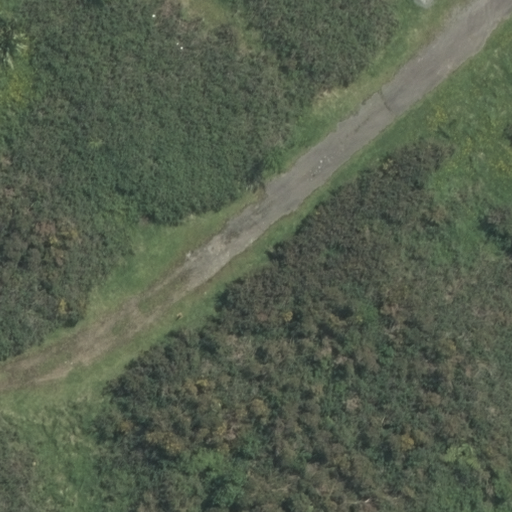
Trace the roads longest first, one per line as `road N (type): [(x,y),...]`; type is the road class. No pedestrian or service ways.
road 1 (track): [(498,0),(189,279),(112,368),(68,511)]
road 2 (track): [(0,110),(189,207),(257,222)]
